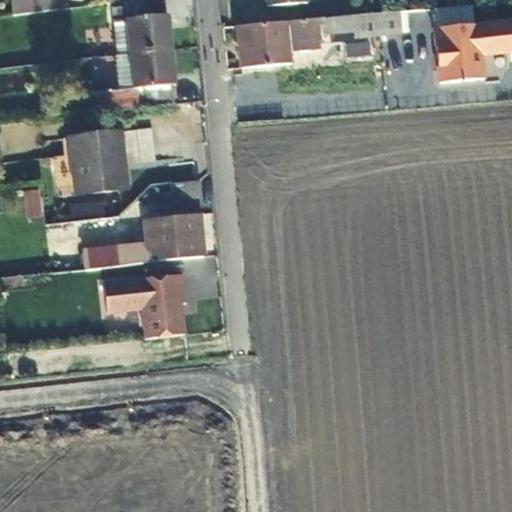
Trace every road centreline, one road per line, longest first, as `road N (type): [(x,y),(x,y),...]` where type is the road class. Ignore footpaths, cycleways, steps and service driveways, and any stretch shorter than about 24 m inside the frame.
road 1 (residential): [(207,0),(241,364)]
road 2 (residential): [(0,400),(216,378),(244,399)]
